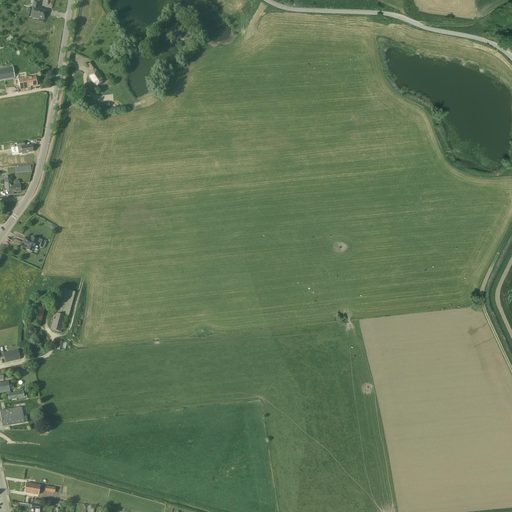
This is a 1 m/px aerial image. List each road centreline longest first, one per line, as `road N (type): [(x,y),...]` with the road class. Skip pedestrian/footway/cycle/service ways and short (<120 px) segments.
road 1 (unclassified): [(511,60),(481,38),(396,16),(266,0)]
road 2 (track): [(349,321),(387,511)]
